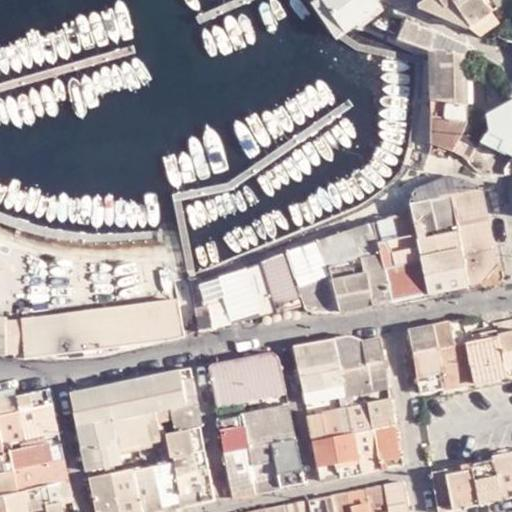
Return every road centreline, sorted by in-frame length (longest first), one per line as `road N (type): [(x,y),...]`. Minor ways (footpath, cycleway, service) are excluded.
road 1 (residential): [(228,507),(196,348)]
road 2 (residential): [(318,488),(283,331)]
road 3 (residential): [(391,319),(418,465)]
road 4 (residential): [(88,511),(59,370)]
road 5 (residential): [(196,348),(59,370)]
road 6 (residential): [(511,299),(391,319)]
